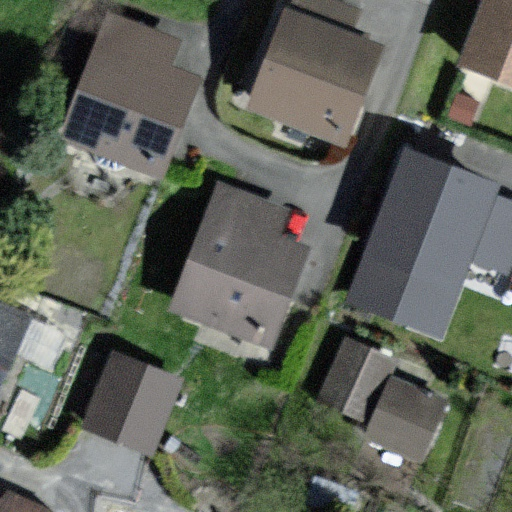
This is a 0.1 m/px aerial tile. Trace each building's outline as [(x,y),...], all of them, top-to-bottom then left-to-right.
[(354,13),(321,0),(291,0),(251,105),(338,139),(373,50),(344,39),(354,13)] [(511,0),(485,0),(462,61),(511,80),(511,0)] [(171,43),(105,20),(64,137),(157,170),(189,79),(162,70),(171,43)] [(511,260),(511,199),(400,156),(345,299),(436,334),(463,265),(504,281),(511,260)] [(281,211),(218,188),(174,305),(267,340),(300,251),(270,239),(281,211)] [(0,371),(25,324),(0,311),(0,371)] [(391,362),(343,343),(320,400),(373,421),(366,440),(414,459),(440,394),(391,375),(391,362)] [(172,379),(113,358),(90,423),(148,444),(172,379)] [(47,511),(3,493),(0,499),(0,511),(47,511)]
